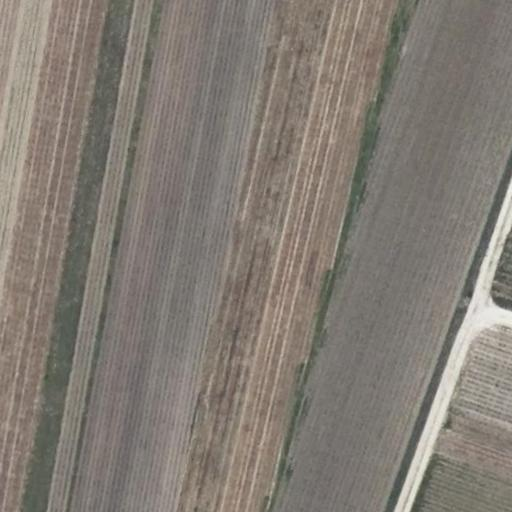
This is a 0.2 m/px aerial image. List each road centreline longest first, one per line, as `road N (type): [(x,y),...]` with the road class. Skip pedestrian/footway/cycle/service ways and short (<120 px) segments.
road 1 (track): [(398,511),(511,191)]
road 2 (track): [(0,185),(31,0)]
